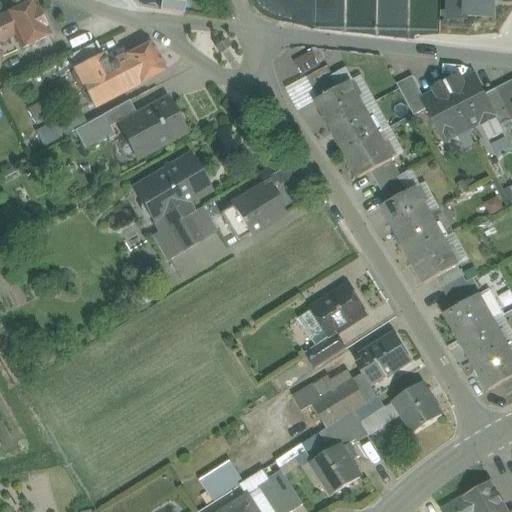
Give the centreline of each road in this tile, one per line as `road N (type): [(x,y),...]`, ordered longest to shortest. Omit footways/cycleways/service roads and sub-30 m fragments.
road 1 (unclassified): [(488,441),(263,78)]
road 2 (residential): [(248,30),(511,64)]
road 3 (residential): [(120,17),(239,88),(263,78)]
road 4 (residential): [(120,17),(248,30)]
